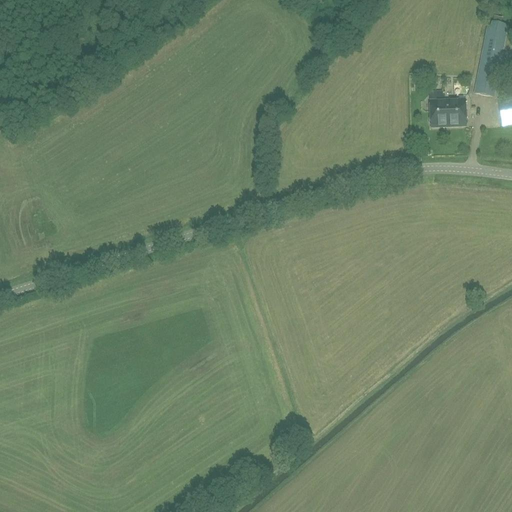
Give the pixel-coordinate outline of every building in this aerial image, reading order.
[(493,98),(506,31),(488,27),(475,94),(493,98)] [(507,82),(511,81),(511,64),(503,66),(507,82)] [(502,127),(511,125),(511,98),(498,101),(502,127)] [(465,100),(430,102),(431,128),(466,127),(465,100)] [(22,276),(22,286),(34,286),(33,276),(22,276)]
